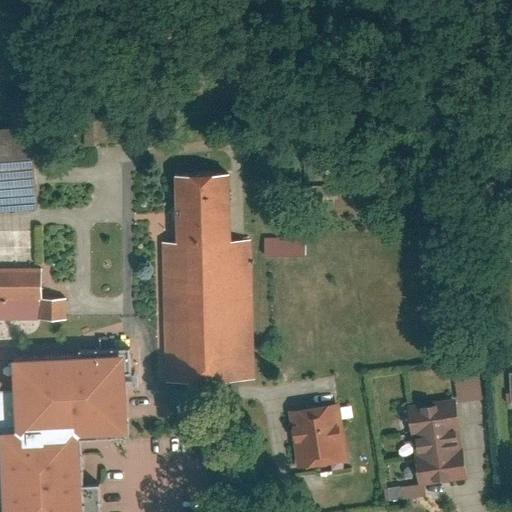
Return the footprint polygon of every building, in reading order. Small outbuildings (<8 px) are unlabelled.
[(28,121),(0,123),(0,206),(34,204),(28,121)] [(232,173),(183,175),(185,238),(163,238),(168,380),(260,376),(254,237),(235,238),(232,173)] [(262,255),(302,255),(302,236),(263,236),(262,255)] [(37,264),(0,264),(0,316),(64,316),(64,292),(37,292),(37,264)] [(14,424),(0,424),(0,511),(81,511),(78,438),(126,435),(122,348),(11,354),(14,424)] [(457,398),(481,395),(476,360),(452,364),(457,398)] [(453,395),(404,401),(415,480),(464,474),(453,395)] [(339,399),(290,406),(298,465),(347,459),(339,399)]
